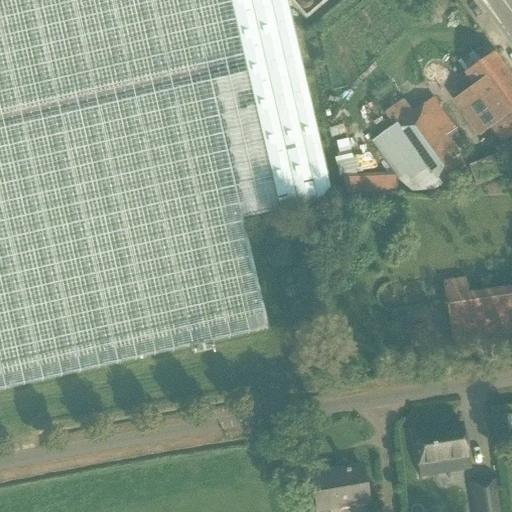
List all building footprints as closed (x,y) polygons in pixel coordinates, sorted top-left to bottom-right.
[(0,0),(0,391),(267,331),(242,221),(331,200),(292,26),(287,9),(285,0),(0,0)] [(473,86),(454,100),(479,136),(489,128),(501,145),(511,137),(511,82),(492,54),(464,74),(473,86)] [(392,127),(371,142),(373,144),(403,185),(408,181),(421,197),(428,192),(429,194),(463,168),(456,158),(443,141),(457,131),(432,98),(412,113),(402,100),(383,115),(392,127)] [(502,154),(468,167),(476,187),(510,174),(502,154)] [(455,359),(511,349),(511,287),(466,295),(463,280),(443,283),(455,359)] [(511,415),(498,417),(500,438),(501,441),(511,440),(511,415)] [(466,459),(461,426),(433,431),(432,430),(412,433),(419,478),(450,473),(448,462),(466,459)] [(331,471),(310,475),(316,511),(318,511),(368,503),(362,470),(332,475),(331,471)] [(498,511),(494,482),(471,486),(475,511),(498,511)]
